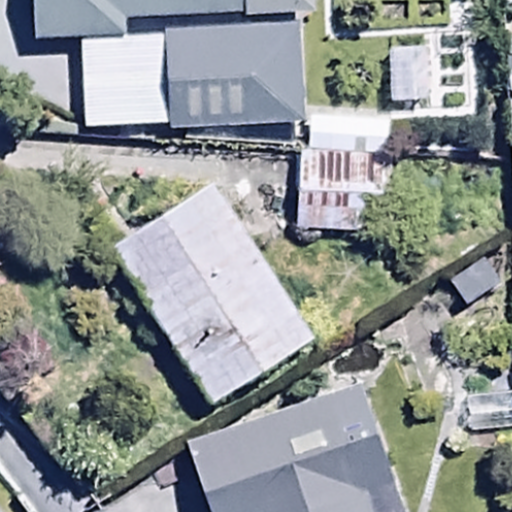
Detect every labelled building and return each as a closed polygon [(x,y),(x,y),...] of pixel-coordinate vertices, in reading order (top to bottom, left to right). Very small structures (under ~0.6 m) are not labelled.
[(19,0),(22,47),(77,44),(82,137),(297,126),(292,26),(304,25),(302,0),(19,0)] [(500,104),(505,104),(511,227),(511,226),(511,66),(499,67),(500,104)] [(385,131),(302,126),(293,238),(379,243),(385,131)] [(212,190),(108,253),(205,414),(309,351),(212,190)] [(394,511),(356,395),(181,452),(200,511),(394,511)]
